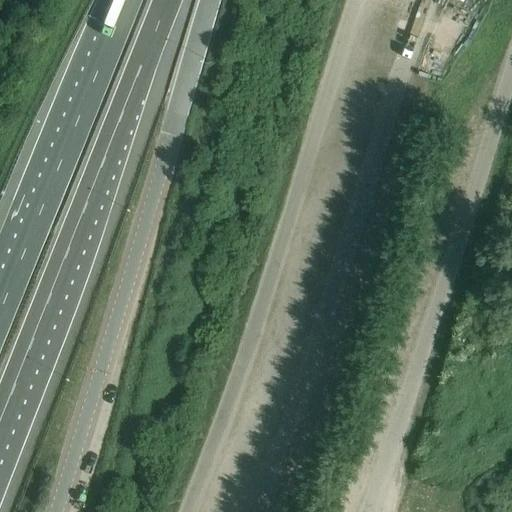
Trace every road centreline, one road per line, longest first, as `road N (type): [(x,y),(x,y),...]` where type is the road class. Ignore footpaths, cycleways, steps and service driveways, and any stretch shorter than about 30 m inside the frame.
road 1 (tertiary): [(56,511),(211,0)]
road 2 (motorway): [(0,422),(168,0)]
road 3 (motorway): [(126,0),(0,312)]
